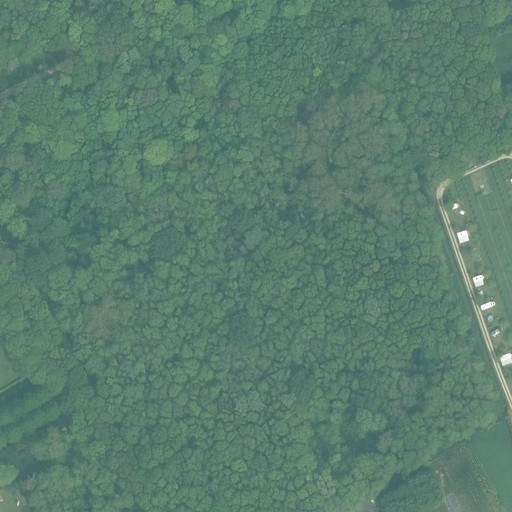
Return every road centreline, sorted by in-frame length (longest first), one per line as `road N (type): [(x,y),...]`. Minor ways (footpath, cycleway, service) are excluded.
road 1 (track): [(511,156),(445,181),(438,192),(511,409)]
road 2 (unclassified): [(151,511),(0,259)]
